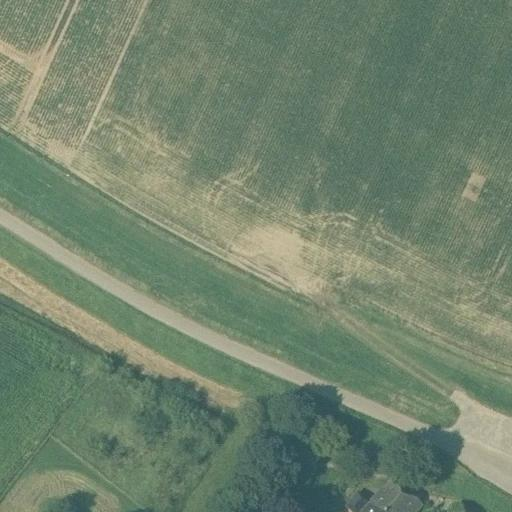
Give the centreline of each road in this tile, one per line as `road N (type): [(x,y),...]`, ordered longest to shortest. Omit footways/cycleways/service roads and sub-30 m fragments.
road 1 (unclassified): [(486,459),(220,343),(0,217)]
road 2 (track): [(325,305),(470,409),(511,425)]
